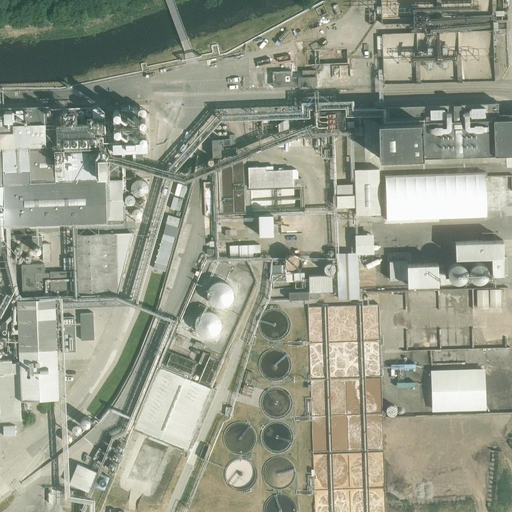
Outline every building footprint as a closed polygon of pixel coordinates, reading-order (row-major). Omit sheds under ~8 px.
[(494,0),(381,0),(382,27),(412,26),(412,34),(383,35),(384,85),(496,82),(494,0)] [(427,109),(379,111),(381,166),(511,161),(511,124),(502,124),(502,107),(427,109)] [(0,228),(127,223),(125,182),(112,182),(111,161),(152,159),(150,126),(141,126),(140,114),(122,115),(122,117),(107,118),(102,110),(52,112),(50,109),(1,111),(0,111),(0,228)] [(250,169),(251,193),(297,191),(296,172),(267,174),(267,168),(250,169)] [(383,171),(356,172),(357,217),(384,217),(383,171)] [(261,243),(277,242),(277,221),(260,222),(261,243)] [(130,233),(79,235),(79,296),(114,293),(130,233)] [(507,276),(506,241),(453,243),(453,257),(492,256),(493,277),(507,276)] [(335,256),(337,299),(358,298),(356,255),(335,256)] [(390,263),(391,283),(407,283),(407,289),(440,288),(440,262),(390,263)] [(304,277),(305,292),(328,291),(327,276),(304,277)] [(235,306),(237,303),(239,295),(234,285),(223,280),(222,280),(210,287),(208,299),(213,307),(224,311),(235,306)] [(491,310),(503,310),(502,292),(491,292),(491,310)] [(61,304),(61,301),(22,302),(24,398),(63,398),(61,304)] [(220,336),(223,333),(225,325),(220,314),(209,310),(208,310),(196,317),(194,329),(198,337),(209,341),(220,336)] [(0,363),(0,418),(20,418),(20,363),(0,363)] [(215,391),(160,368),(135,429),(190,451),(215,391)]
